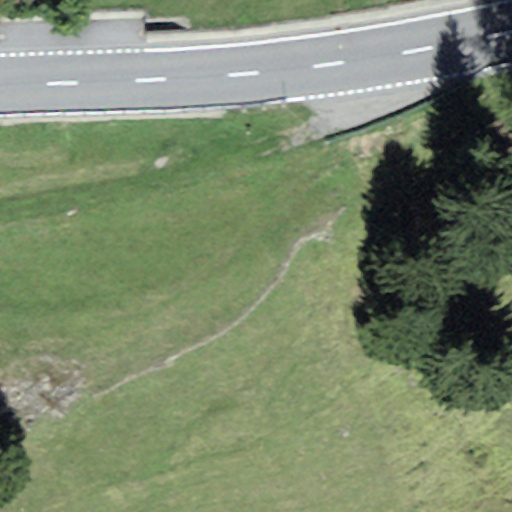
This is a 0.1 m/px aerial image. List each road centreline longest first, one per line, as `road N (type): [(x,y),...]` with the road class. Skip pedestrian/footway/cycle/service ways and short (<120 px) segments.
road 1 (primary): [(511,30),(357,62),(0,85)]
road 2 (track): [(404,52),(405,88),(282,149),(0,206)]
